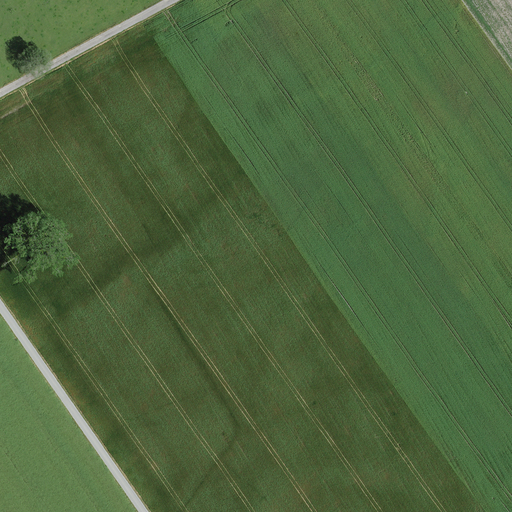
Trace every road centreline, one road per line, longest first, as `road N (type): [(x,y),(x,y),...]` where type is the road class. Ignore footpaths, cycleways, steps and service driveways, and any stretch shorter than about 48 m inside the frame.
road 1 (track): [(143,511),(0,305)]
road 2 (track): [(168,0),(0,91)]
